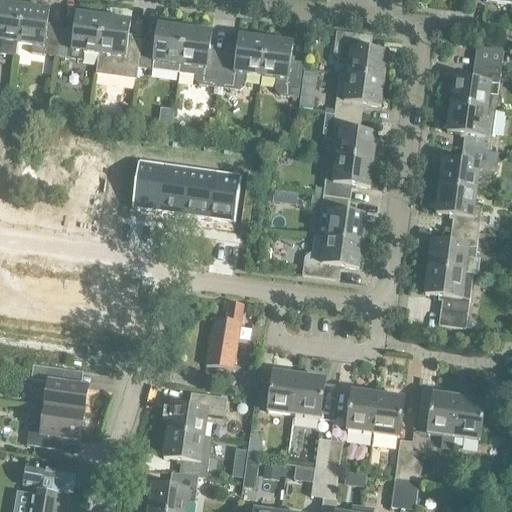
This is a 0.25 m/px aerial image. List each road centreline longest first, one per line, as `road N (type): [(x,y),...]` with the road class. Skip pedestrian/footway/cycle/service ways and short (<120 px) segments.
road 1 (residential): [(378,307),(390,281),(419,50),(417,34),(367,18)]
road 2 (residential): [(104,511),(114,455),(173,279)]
road 3 (residential): [(279,294),(272,341),(373,354),(378,307)]
road 4 (residential): [(173,279),(152,263),(0,240)]
road 5 (residential): [(227,0),(367,18)]
